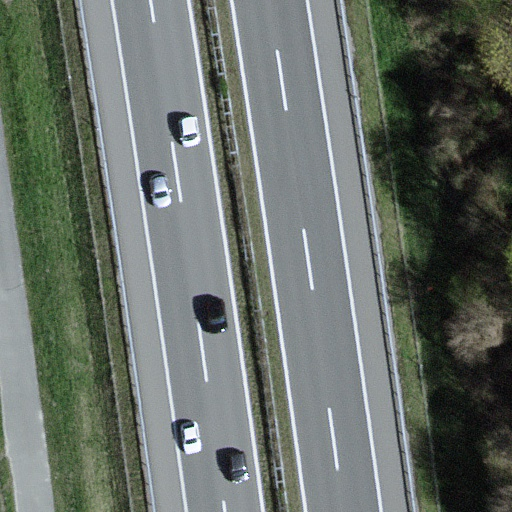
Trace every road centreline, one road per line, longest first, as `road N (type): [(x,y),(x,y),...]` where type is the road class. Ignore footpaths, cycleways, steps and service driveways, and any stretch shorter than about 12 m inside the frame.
road 1 (motorway): [(149,0),(224,511)]
road 2 (motorway): [(344,511),(271,0)]
road 3 (unclassified): [(32,511),(0,286)]
